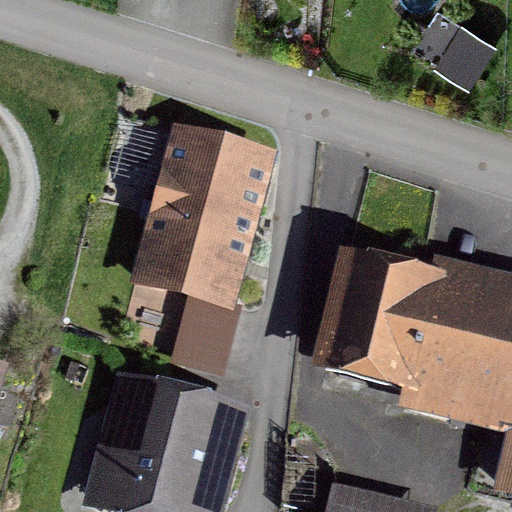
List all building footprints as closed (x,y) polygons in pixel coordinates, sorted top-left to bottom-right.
[(463,13),(437,55),(475,77),(500,36),(463,13)] [(140,282),(227,306),(266,164),(179,140),(140,282)] [(349,274),(327,362),(456,393),(477,305),(349,274)] [(511,314),(477,305),(456,393),(511,406),(511,314)] [(0,424),(11,429),(28,378),(0,368),(0,424)] [(211,511),(238,419),(133,390),(122,396),(98,485),(132,495),(127,511),(211,511)] [(370,511),(333,503),(331,511),(370,511)]
